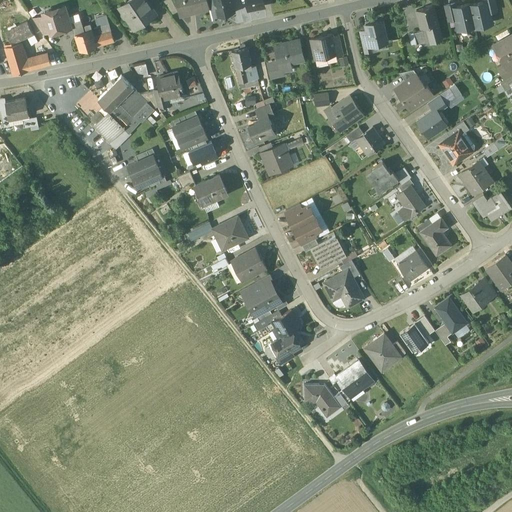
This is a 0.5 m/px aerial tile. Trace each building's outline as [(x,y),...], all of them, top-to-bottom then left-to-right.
[(155,14),(145,0),(130,0),(125,4),(128,7),(123,11),(123,15),(125,18),(128,18),(134,28),(143,22),(143,21),(146,18),(147,20),(155,14)] [(175,0),(180,16),(208,9),(206,0),(175,0)] [(213,0),(206,0),(208,9),(211,21),(219,19),(218,17),(217,17),(213,0)] [(231,0),(213,0),(217,17),(218,17),(234,13),(231,0)] [(246,0),(248,9),(264,6),(262,0),(246,0)] [(494,0),(482,0),(482,1),(485,13),(489,12),(497,10),(494,0)] [(470,4),(475,26),(474,26),(475,27),(485,25),(484,22),(491,20),(489,12),(485,13),(482,1),(470,4)] [(456,3),(444,6),(447,20),(455,18),(459,17),(457,6),(456,3)] [(470,3),(457,6),(459,17),(455,18),(457,27),(464,25),(465,28),(474,26),(475,26),(470,4),(470,3)] [(433,5),(416,10),(422,30),(424,36),(429,34),(426,26),(437,23),(433,5)] [(66,7),(52,12),(49,11),(44,12),(43,15),(43,16),(46,24),(47,23),(49,31),(50,34),(60,31),(59,30),(72,26),(71,23),(66,7)] [(43,16),(32,19),(42,33),(49,31),(47,23),(46,24),(43,16)] [(80,20),(71,23),(72,26),(75,35),(84,32),(80,20)] [(387,42),(382,21),(365,25),(367,30),(370,46),(371,46),(387,42)] [(7,31),(6,32),(11,43),(12,45),(17,42),(33,34),(27,22),(7,31)] [(437,23),(426,26),(429,34),(430,40),(441,37),(437,23)] [(109,24),(98,28),(100,35),(100,36),(102,35),(111,32),(109,24)] [(84,32),(75,35),(80,51),(96,46),(94,37),(91,30),(84,32)] [(370,46),(367,30),(360,32),(365,52),(372,50),(371,46),(370,46)] [(422,30),(413,33),(416,43),(417,44),(425,42),(424,36),(422,30)] [(7,31),(1,35),(5,45),(11,43),(6,32),(7,31)] [(111,32),(102,35),(105,44),(114,41),(111,32)] [(413,33),(408,34),(411,45),(416,43),(413,33)] [(511,33),(494,43),(504,62),(505,63),(511,59),(511,33)] [(332,34),(311,38),(317,66),(328,64),(326,55),(336,53),(332,35),(332,34)] [(338,34),(332,35),(336,53),(336,55),(342,53),(338,34)] [(100,35),(94,37),(96,46),(105,44),(102,35),(100,36),(100,35)] [(299,40),(275,46),(279,61),(280,65),(281,65),(303,59),(299,40)] [(12,45),(11,43),(5,45),(7,53),(19,50),(17,42),(12,45)] [(245,47),(244,43),(240,44),(241,48),(231,50),(235,67),(239,83),(248,80),(245,68),(252,67),(252,66),(247,46),(245,47)] [(494,43),(487,47),(497,66),(504,62),(494,43)] [(41,44),(37,46),(41,53),(45,51),(41,44)] [(25,61),(21,49),(19,50),(7,53),(13,74),(35,68),(33,59),(25,61)] [(43,56),(33,59),(35,68),(50,63),(47,55),(43,56)] [(511,59),(505,63),(504,62),(497,66),(505,79),(511,75),(511,59)] [(279,61),(268,64),(271,76),(283,73),(281,65),(280,65),(279,61)] [(145,64),(133,67),(141,77),(148,76),(145,64)] [(252,67),(245,68),(248,80),(257,78),(258,78),(256,65),(252,66),(252,67)] [(413,69),(400,72),(405,80),(411,76),(412,78),(417,74),(413,69)] [(177,71),(166,74),(157,76),(159,89),(162,99),(163,98),(182,94),(177,71)] [(405,80),(395,87),(409,108),(432,92),(427,84),(425,85),(417,74),(412,78),(411,76),(405,80)] [(133,87),(121,75),(113,83),(111,81),(108,85),(110,87),(98,98),(105,105),(110,109),(110,110),(115,105),(121,99),(126,94),(133,87)] [(511,75),(505,79),(500,82),(505,90),(511,87),(511,88),(511,75)] [(188,79),(191,86),(197,85),(194,77),(188,79)] [(248,80),(239,83),(241,88),(259,84),(257,78),(248,80)] [(73,99),(85,88),(79,80),(66,92),(73,99)] [(139,94),(133,87),(126,94),(130,97),(125,102),(121,99),(115,105),(129,119),(134,114),(147,101),(139,94)] [(159,89),(153,90),(157,105),(157,106),(160,111),(165,109),(163,98),(162,99),(159,89)] [(153,90),(139,94),(147,101),(151,105),(155,108),(157,106),(157,105),(153,90)] [(327,91),(314,93),(316,104),(328,102),(327,91)] [(465,100),(460,91),(446,100),(452,108),(465,100)] [(126,94),(121,99),(125,102),(130,97),(126,94)] [(349,95),(327,111),(339,129),(362,113),(349,95)] [(439,95),(428,102),(433,109),(435,107),(437,110),(446,104),(439,95)] [(255,96),(245,97),(245,105),(256,104),(255,100),(255,96)] [(25,98),(15,100),(14,100),(6,102),(6,101),(5,101),(7,109),(9,119),(29,115),(26,98),(25,98)] [(502,106),(498,100),(492,105),(496,110),(502,106)] [(147,101),(134,114),(138,119),(151,105),(147,101)] [(269,103),(257,108),(261,117),(255,120),(255,122),(269,116),(269,117),(274,114),(269,103)] [(105,105),(100,110),(104,115),(109,111),(110,109),(105,105)] [(129,119),(115,105),(110,110),(110,109),(109,111),(124,126),(128,122),(130,120),(129,119)] [(151,105),(138,119),(140,121),(141,122),(155,108),(151,105)] [(437,110),(435,107),(433,109),(417,119),(428,136),(444,125),(439,117),(441,115),(437,110)] [(7,109),(0,110),(0,113),(3,127),(10,126),(9,119),(7,109)] [(195,110),(179,117),(181,122),(197,115),(195,110)] [(124,126),(109,111),(105,115),(104,115),(96,123),(94,125),(110,140),(119,131),(120,131),(124,126)] [(134,114),(129,119),(130,120),(128,122),(130,124),(129,124),(134,128),(140,121),(138,119),(134,114)] [(29,115),(9,119),(10,126),(23,123),(22,119),(30,118),(29,115)] [(181,122),(173,126),(177,136),(202,125),(198,115),(197,115),(181,122)] [(255,122),(248,125),(251,131),(253,130),(255,136),(261,134),(262,137),(274,133),(270,123),(271,123),(269,117),(269,116),(255,122)] [(30,118),(22,119),(23,123),(24,127),(38,125),(37,117),(30,118)] [(464,120),(447,132),(450,136),(458,131),(460,134),(469,127),(464,120)] [(124,126),(120,131),(124,135),(128,131),(126,129),(129,124),(130,124),(128,122),(124,126)] [(202,125),(177,136),(182,146),(190,142),(206,135),(202,125)] [(363,132),(356,137),(367,154),(384,142),(373,125),(363,132)] [(359,126),(346,135),(350,141),(356,137),(363,132),(359,126)] [(460,134),(458,131),(450,136),(440,143),(441,143),(443,142),(448,150),(446,151),(453,161),(464,154),(461,150),(468,145),(460,134)] [(206,135),(190,142),(192,148),(209,141),(206,135)] [(301,136),(287,142),(290,147),(304,141),(301,136)] [(192,148),(189,149),(194,161),(200,158),(216,152),(216,151),(211,140),(209,141),(192,148)] [(271,141),(259,145),(261,151),(273,146),(271,141)] [(273,146),(261,151),(270,172),(292,163),(283,142),(273,146)] [(493,142),(483,149),(487,155),(498,147),(493,142)] [(152,147),(136,154),(138,160),(153,154),(155,153),(152,147)] [(216,152),(200,158),(203,164),(218,157),(216,152)] [(138,160),(128,164),(133,175),(157,164),(153,154),(138,160)] [(115,155),(109,158),(112,164),(118,162),(115,155)] [(478,159),(459,172),(472,192),(492,179),(478,159)] [(390,171),(382,160),(366,172),(376,186),(380,183),(384,188),(398,178),(398,177),(395,172),(392,169),(390,171)] [(157,164),(133,175),(137,186),(147,182),(162,175),(157,164)] [(404,166),(395,172),(398,177),(398,178),(401,183),(410,177),(411,176),(404,166)] [(190,170),(177,175),(181,186),(194,180),(190,170)] [(219,173),(195,183),(202,200),(214,195),(214,197),(215,196),(227,191),(219,173)] [(162,175),(147,182),(150,187),(166,180),(164,174),(162,175)] [(401,183),(398,185),(402,190),(410,184),(410,185),(413,182),(410,177),(401,183)] [(410,185),(410,184),(402,190),(397,193),(406,205),(399,210),(404,217),(424,204),(410,185)] [(497,190),(487,197),(483,192),(472,200),(475,204),(476,205),(479,203),(486,212),(490,219),(511,205),(500,188),(497,190)] [(214,195),(202,200),(206,209),(218,204),(215,196),(214,197),(214,195)] [(299,202),(286,209),(288,214),(302,207),(299,202)] [(288,214),(287,214),(293,226),(315,215),(309,203),(302,207),(288,214)] [(486,212),(479,203),(476,205),(482,215),(486,212)] [(212,226),(213,228),(215,234),(216,235),(220,234),(226,246),(245,237),(239,224),(242,223),(238,214),(212,226)] [(315,215),(293,226),(299,238),(300,238),(314,231),(321,227),(315,215)] [(432,222),(420,230),(436,253),(450,243),(441,230),(447,226),(441,216),(432,222)] [(428,217),(417,225),(420,230),(432,222),(428,217)] [(210,221),(192,230),(195,237),(213,228),(212,226),(210,221)] [(314,231),(300,238),(303,243),(315,237),(317,236),(314,231)] [(318,242),(310,246),(310,247),(321,267),(345,254),(335,233),(329,236),(318,242)] [(220,234),(216,235),(215,234),(214,234),(213,237),(217,247),(220,248),(222,247),(222,248),(226,246),(220,234)] [(303,243),(302,244),(305,249),(310,247),(310,246),(318,242),(315,237),(303,243)] [(255,245),(231,259),(234,266),(235,267),(237,265),(243,277),(241,279),(266,266),(255,245)] [(394,256),(387,247),(383,250),(389,260),(394,256)] [(416,249),(397,262),(409,279),(428,266),(416,249)] [(511,263),(505,253),(486,267),(497,282),(503,278),(507,284),(511,280),(511,263)] [(226,255),(211,263),(215,270),(229,262),(226,255)] [(360,271),(351,257),(343,262),(347,268),(348,267),(352,276),(360,271)] [(340,264),(343,270),(323,280),(331,294),(339,290),(347,305),(363,296),(352,276),(348,267),(347,268),(343,262),(340,264)] [(243,277),(237,265),(235,267),(234,266),(230,268),(237,281),(241,279),(243,277)] [(269,272),(255,280),(258,285),(258,286),(269,280),(270,281),(273,279),(269,272)] [(496,292),(485,276),(478,281),(478,282),(489,296),(489,297),(496,292)] [(269,280),(258,286),(258,285),(247,291),(258,311),(254,313),(254,314),(280,299),(270,281),(269,280)] [(489,296),(478,282),(478,281),(461,292),(469,304),(474,300),(478,305),(489,297),(489,296)] [(466,321),(449,296),(435,306),(445,321),(452,331),(466,321)] [(281,313),(272,318),(272,319),(274,322),(281,334),(291,328),(300,323),(291,307),(281,313)] [(278,308),(254,322),(257,327),(272,319),(272,318),(281,313),(278,308)] [(435,329),(424,314),(415,321),(426,335),(435,329)] [(429,340),(426,335),(415,321),(399,332),(412,349),(419,345),(420,347),(429,340)] [(445,321),(435,329),(445,343),(451,340),(447,335),(452,331),(445,321)] [(281,334),(278,336),(271,339),(275,346),(279,347),(282,351),(283,353),(291,348),(300,343),(291,328),(281,334)] [(384,331),(365,345),(378,364),(385,359),(388,363),(401,354),(392,343),(384,331)] [(405,351),(397,339),(392,343),(401,354),(405,351)] [(291,348),(283,353),(282,351),(276,355),(280,363),(295,354),(291,348)] [(373,378),(358,357),(350,363),(351,365),(337,375),(337,376),(342,382),(349,392),(360,383),(362,386),(373,378)] [(337,375),(334,371),(329,375),(337,386),(342,382),(337,376),(337,375)] [(334,393),(325,381),(304,382),(304,398),(317,398),(328,413),(341,404),(334,393)] [(347,400),(339,389),(334,393),(341,404),(347,400)]
